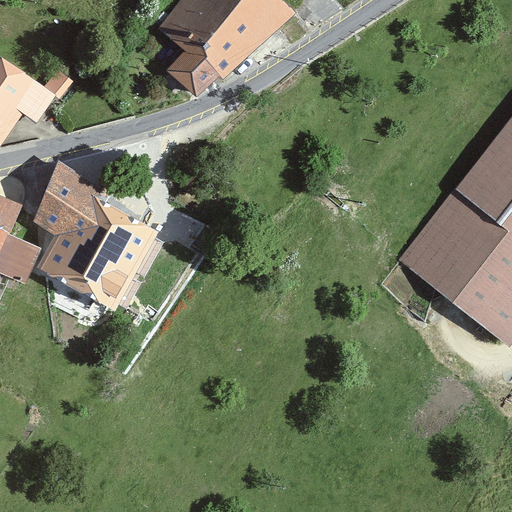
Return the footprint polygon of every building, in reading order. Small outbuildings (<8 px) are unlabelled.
[(217,85),(290,14),(273,0),(181,0),(159,28),(181,54),(161,72),(189,99),(211,78),(217,85)] [(42,89),(0,61),(0,145),(20,117),(33,127),(52,99),(61,103),(73,85),(55,71),(42,89)] [(511,115),(397,262),(505,347),(511,338),(511,115)] [(33,272),(105,314),(150,234),(57,166),(28,224),(49,238),(33,272)] [(0,199),(0,277),(19,286),(36,250),(1,233),(17,207),(0,199)]
